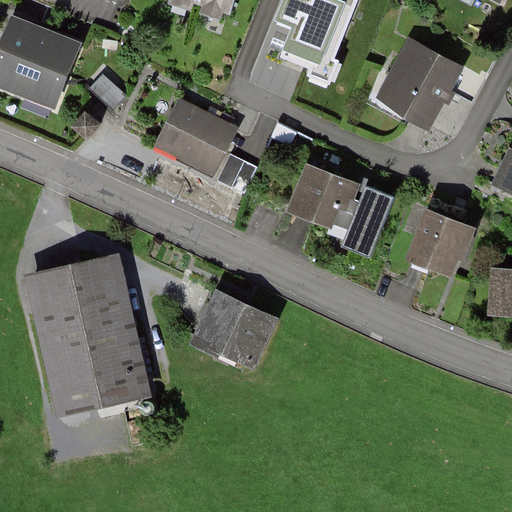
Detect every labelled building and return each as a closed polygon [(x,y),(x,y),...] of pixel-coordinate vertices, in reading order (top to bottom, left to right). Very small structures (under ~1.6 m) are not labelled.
[(168,0),(235,20),(240,0),(168,0)] [(286,0),(267,54),(325,79),(354,0),(286,0)] [(47,32),(15,19),(0,56),(0,80),(34,94),(36,87),(59,95),(81,46),(47,32)] [(460,69),(412,42),(385,89),(412,104),(407,114),(429,126),(446,95),(460,69)] [(239,126),(176,102),(154,160),(217,184),(239,126)] [(503,167),(494,184),(511,192),(511,149),(503,167)] [(357,186),(310,168),(294,210),(349,230),(343,247),(373,258),(396,197),(367,186),(362,199),(357,198),(353,196),(357,186)] [(474,230),(430,213),(412,257),(451,273),(458,255),(461,256),(464,257),(474,230)] [(33,277),(63,410),(147,393),(132,326),(129,306),(117,308),(106,261),(33,277)] [(511,273),(497,272),(494,310),(511,311),(511,273)] [(208,322),(199,343),(251,367),(273,320),(236,303),(211,291),(198,318),(208,322)]
